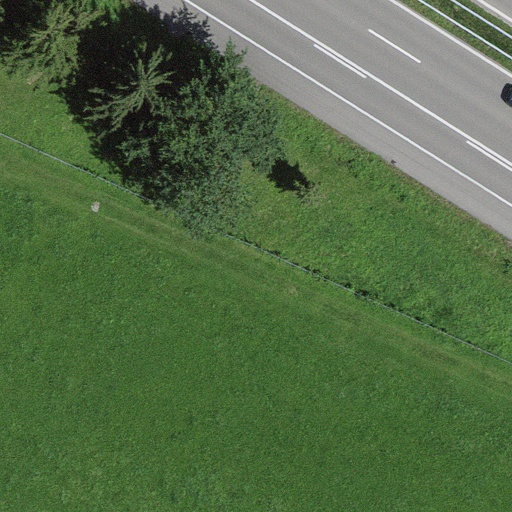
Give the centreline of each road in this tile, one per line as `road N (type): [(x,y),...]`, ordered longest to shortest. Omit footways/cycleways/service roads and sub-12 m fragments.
road 1 (track): [(511,386),(0,154)]
road 2 (motorway): [(319,0),(511,121)]
